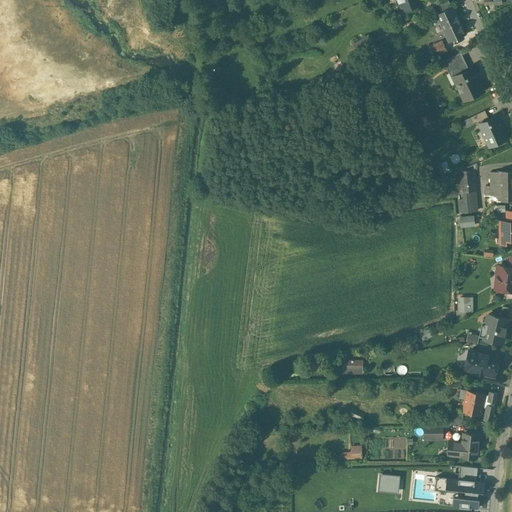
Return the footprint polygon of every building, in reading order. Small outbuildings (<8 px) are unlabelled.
[(398,0),(399,3),(401,3),(405,12),(415,7),(414,5),(420,3),(419,0),(398,0)] [(465,34),(452,7),(435,15),(439,23),(441,22),(450,41),(465,34)] [(368,35),(354,44),(361,55),(375,46),(368,35)] [(442,40),(427,47),(432,57),(447,50),(442,40)] [(460,52),(443,60),(448,72),(452,71),(455,75),(468,69),(460,52)] [(468,69),(455,75),(458,82),(455,83),(463,100),(483,90),(472,67),(468,69)] [(443,68),(430,74),(433,80),(446,74),(443,68)] [(412,83),(403,87),(406,93),(415,89),(412,83)] [(400,104),(406,117),(417,112),(412,99),(400,104)] [(484,110),(470,117),(472,123),(486,116),(484,110)] [(496,116),(479,124),(489,146),(506,138),(496,116)] [(439,163),(441,173),(451,170),(448,161),(439,163)] [(472,169),(460,170),(462,192),(474,191),(472,169)] [(511,170),(498,171),(498,172),(498,195),(498,199),(511,199),(511,170)] [(498,172),(490,172),(490,195),(498,195),(498,172)] [(474,191),(462,192),(463,199),(458,199),(459,212),(476,210),(474,191)] [(475,214),(461,215),(461,226),(476,225),(475,214)] [(511,220),(506,221),(500,221),(500,243),(511,242),(511,220)] [(511,268),(508,268),(498,266),(497,274),(498,274),(500,276),(498,289),(500,291),(503,292),(506,290),(511,290),(511,268)] [(459,295),(459,312),(474,312),(474,296),(459,295)] [(511,308),(503,306),(500,318),(507,320),(511,321),(511,308)] [(500,318),(488,315),(482,339),(501,342),(507,320),(500,318)] [(469,331),(467,340),(478,343),(480,334),(469,331)] [(499,357),(469,350),(464,369),(470,370),(470,372),(479,374),(481,373),(484,374),(494,376),(499,357)] [(342,358),(342,372),(364,373),(364,358),(342,358)] [(494,376),(484,374),(482,381),(499,385),(501,377),(494,376)] [(467,390),(460,388),(458,397),(465,398),(467,390)] [(484,393),(467,390),(465,398),(463,411),(479,414),(484,393)] [(494,421),(499,391),(488,390),(483,419),(494,421)] [(463,411),(448,408),(445,424),(461,424),(463,411)] [(442,425),(424,425),(424,439),(442,439),(442,425)] [(479,435),(462,433),(461,447),(453,446),(452,455),(476,457),(479,435)] [(342,450),(342,459),(363,458),(363,443),(351,444),(351,450),(342,450)] [(483,479),(444,475),(442,489),(454,491),(452,506),(476,508),(478,493),(481,493),(483,479)]
